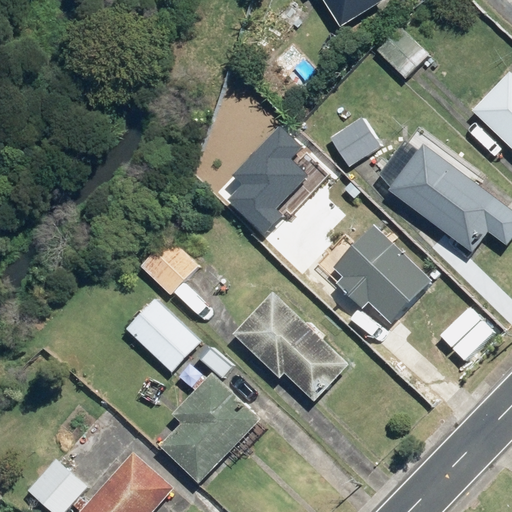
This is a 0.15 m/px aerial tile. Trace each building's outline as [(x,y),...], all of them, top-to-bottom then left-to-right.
[(306,13),(291,0),(287,0),(266,24),(282,39),(306,13)] [(320,0),(340,31),(386,3),(384,0),(320,0)] [(400,30),(377,54),(406,81),(429,57),(400,30)] [(511,80),(509,77),(472,115),(511,153),(511,80)] [(330,139),(348,169),(379,151),(362,121),(330,139)] [(249,186),(235,201),(273,237),(294,216),(286,209),(317,176),(299,159),(311,146),(289,126),(240,178),(249,186)] [(511,214),(425,148),(390,194),(472,257),(488,236),(507,250),(511,243),(511,214)] [(431,285),(374,229),(333,271),(343,280),(336,287),(362,313),(369,306),(391,327),(431,285)] [(134,262),(170,298),(200,268),(164,232),(134,262)] [(272,297),(233,338),(280,382),(284,378),(314,406),(349,370),(272,297)] [(155,302),(127,332),(172,376),(201,346),(155,302)] [(158,451),(198,489),(260,424),(212,377),(172,419),(181,427),(158,451)] [(133,457),(83,511),(156,511),(173,493),(133,457)] [(67,511),(87,490),(57,463),(28,494),(47,511),(67,511)]
